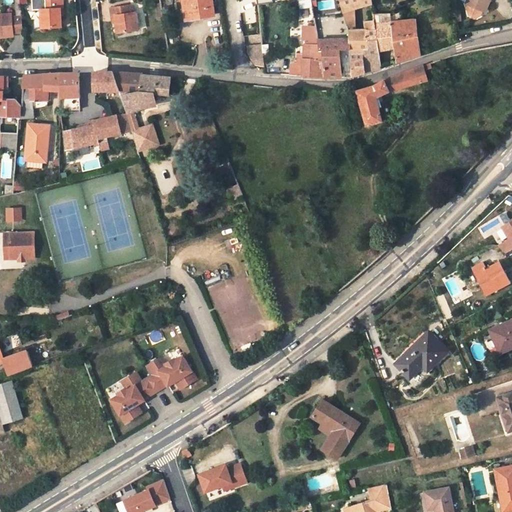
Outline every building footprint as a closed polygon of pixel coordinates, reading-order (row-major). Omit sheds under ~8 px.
[(46,9),(45,0),(32,0),(33,10),(41,9),(46,9)] [(62,0),(45,0),(46,9),(41,9),(42,28),(62,27),(61,8),(63,8),(62,0)] [(183,0),(186,20),(214,15),(211,0),(183,0)] [(340,0),(344,11),(354,8),(361,6),(360,0),(340,0)] [(468,0),(468,1),(470,3),(469,6),(468,9),(468,12),(478,17),(484,13),(489,0),(468,0)] [(132,12),(130,4),(109,7),(110,16),(114,15),(116,32),(137,29),(134,12),(132,12)] [(350,31),(355,30),(354,8),(344,11),(344,14),(350,31)] [(0,37),(14,36),(13,33),(23,32),(22,16),(18,17),(12,17),(12,14),(0,15),(0,37)] [(321,32),(350,31),(344,14),(318,17),(321,32)] [(402,14),(375,15),(376,21),(376,29),(366,30),(368,48),(371,71),(382,68),(379,51),(378,36),(393,35),(395,48),(397,62),(421,54),(419,37),(417,19),(403,20),(402,14)] [(376,29),(376,21),(365,22),(366,30),(376,29)] [(364,58),(364,48),(368,48),(366,30),(355,30),(350,31),(350,37),(350,49),(351,63),(353,76),(365,72),(364,58)] [(341,77),(339,50),(350,49),(350,37),(350,31),(321,32),(318,33),(321,50),(324,49),(326,77),(341,77)] [(303,58),(298,58),(297,76),(322,77),(326,77),(324,49),(321,50),(318,33),(318,32),(305,32),(303,58)] [(378,36),(379,51),(395,48),(393,35),(378,36)] [(265,66),(262,44),(248,46),(249,54),(255,65),(265,66)] [(429,80),(426,70),(424,65),(386,79),(364,89),(359,89),(369,126),(384,121),(378,98),(392,92),(429,80)] [(60,109),(81,109),(79,72),(70,72),(61,73),(61,91),(60,109)] [(95,90),(120,90),(115,72),(94,72),(95,90)] [(169,94),(171,77),(143,74),(129,72),(115,72),(120,90),(122,96),(128,113),(127,113),(131,125),(138,123),(134,110),(144,107),(154,105),(152,93),(169,94)] [(47,105),(48,90),(61,91),(61,73),(35,75),(25,76),(24,77),(23,88),(24,88),(23,105),(20,106),(20,117),(20,119),(34,117),(33,108),(47,105)] [(0,115),(2,116),(20,117),(20,106),(15,99),(4,98),(4,86),(9,86),(9,76),(0,75),(0,115)] [(100,145),(101,150),(110,148),(107,137),(132,131),(131,125),(127,113),(93,122),(100,145)] [(3,151),(18,151),(20,119),(20,117),(2,116),(2,136),(4,136),(3,151)] [(92,147),(100,145),(93,122),(86,124),(86,126),(64,132),(66,150),(91,144),(92,147)] [(47,160),(50,125),(30,123),(28,158),(30,159),(29,167),(45,168),(45,160),(47,160)] [(131,125),(132,131),(139,151),(159,144),(152,124),(140,128),(138,123),(131,125)] [(21,210),(8,210),(8,220),(21,220),(21,210)] [(511,221),(503,226),(510,239),(511,241),(511,221)] [(35,234),(10,234),(10,259),(35,259),(35,234)] [(511,248),(511,241),(510,239),(499,246),(505,252),(511,248)] [(487,267),(484,262),(472,267),(486,295),(510,282),(499,261),(487,267)] [(511,351),(511,324),(495,332),(505,354),(511,351)] [(151,343),(162,340),(160,330),(148,333),(151,343)] [(448,351),(429,331),(396,364),(410,378),(423,366),(428,371),(448,351)] [(0,360),(3,360),(9,376),(33,367),(28,352),(27,349),(23,351),(24,353),(5,359),(0,345),(0,360)] [(168,386),(175,382),(182,378),(186,385),(196,379),(182,355),(174,360),(173,358),(164,363),(157,368),(152,361),(146,365),(152,375),(147,378),(156,392),(167,385),(168,386)] [(157,368),(164,363),(160,356),(152,361),(157,368)] [(111,399),(126,423),(136,416),(132,409),(137,405),(144,401),(144,399),(156,392),(147,378),(142,381),(135,372),(128,376),(133,383),(125,388),(117,393),(118,395),(111,399)] [(125,388),(133,383),(128,376),(120,381),(125,388)] [(182,378),(175,382),(180,388),(186,385),(182,378)] [(14,382),(0,385),(0,414),(3,425),(24,420),(14,382)] [(511,397),(499,400),(506,434),(511,433),(511,397)] [(330,441),(328,440),(323,449),(338,458),(360,423),(323,400),(312,416),(323,423),(336,431),(334,436),(330,441)] [(137,405),(132,409),(136,416),(142,413),(137,405)] [(336,431),(323,423),(320,428),(334,436),(336,431)] [(472,446),(465,448),(468,456),(474,454),(472,446)] [(188,448),(182,451),(186,458),(192,454),(188,448)] [(247,482),(241,464),(227,468),(226,464),(200,474),(206,492),(222,486),(232,482),(234,487),(247,482)] [(511,465),(495,469),(503,511),(504,511),(511,510),(511,465)] [(139,511),(156,505),(156,504),(171,498),(165,480),(148,487),(149,490),(125,500),(129,511),(139,511)] [(232,482),(222,486),(224,490),(234,487),(232,482)] [(395,511),(396,511),(392,488),(372,493),(375,504),(348,511),(395,511)] [(456,511),(453,493),(430,497),(432,511),(456,511)]
